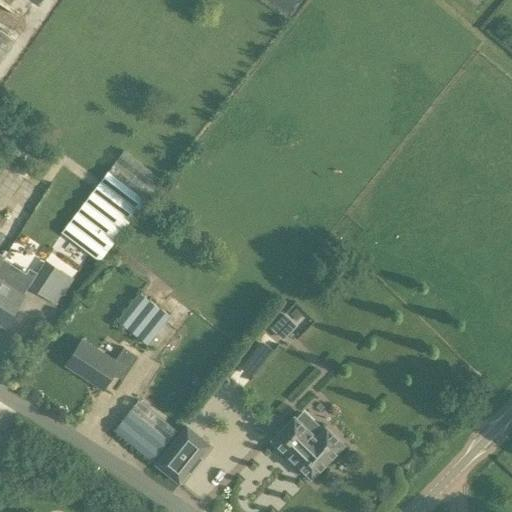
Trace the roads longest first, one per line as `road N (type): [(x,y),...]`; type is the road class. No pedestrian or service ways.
road 1 (unclassified): [(179,511),(0,393)]
road 2 (tertiary): [(416,511),(511,413)]
